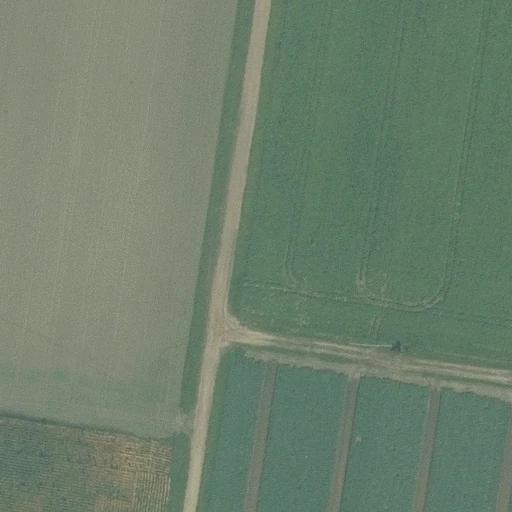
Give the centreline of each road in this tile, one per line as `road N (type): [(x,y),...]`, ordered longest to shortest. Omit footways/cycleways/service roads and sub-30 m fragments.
road 1 (track): [(189,511),(269,0)]
road 2 (track): [(511,384),(218,340)]
